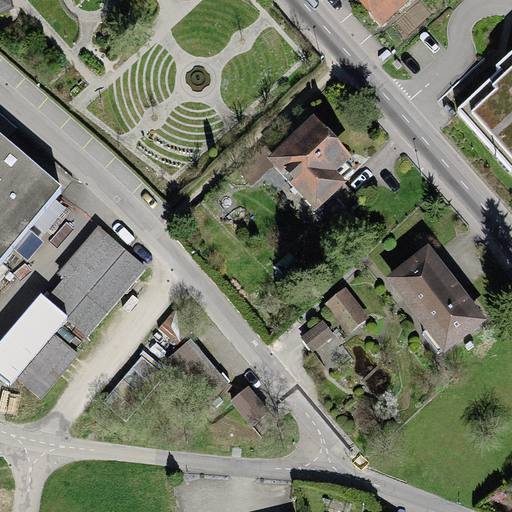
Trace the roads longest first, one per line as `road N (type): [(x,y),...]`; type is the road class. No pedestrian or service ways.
road 1 (residential): [(322,471),(322,435),(264,362),(149,228),(0,89)]
road 2 (residential): [(322,471),(141,457),(0,428)]
road 3 (secondary): [(297,0),(511,244)]
road 4 (residential): [(451,511),(322,471)]
